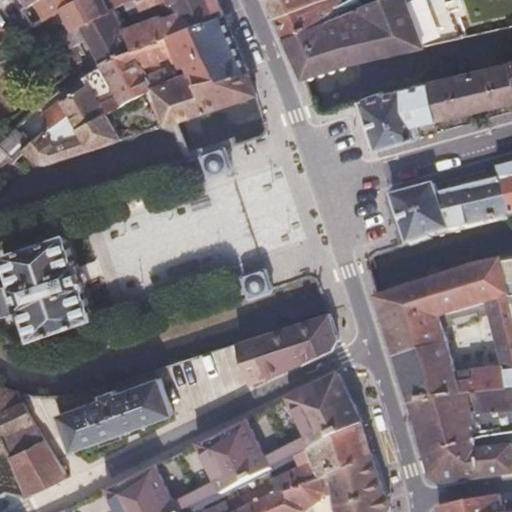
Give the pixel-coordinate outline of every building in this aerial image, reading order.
[(63,9),(78,0),(44,0),(39,3),(46,18),(63,9)] [(178,32),(226,17),(218,0),(135,0),(127,3),(132,15),(165,0),(168,0),(174,14),(165,18),(160,17),(127,30),(123,22),(128,19),(121,6),(110,9),(74,28),(49,42),(55,52),(68,46),(70,47),(88,39),(101,65),(178,32)] [(127,3),(135,0),(106,0),(105,1),(104,0),(78,0),(63,9),(74,28),(110,9),(121,6),(127,3)] [(265,0),(272,18),(319,0),(265,0)] [(319,0),(272,18),(277,26),(283,39),(360,6),(358,0),(319,0)] [(360,6),(283,39),(292,56),(301,71),(304,77),(347,61),(376,54),(398,50),(463,36),(459,20),(461,20),(456,0),(389,0),(395,13),(406,10),(407,13),(431,5),(437,22),(398,34),(391,27),(386,13),(365,20),(360,6)] [(238,45),(226,17),(178,32),(101,65),(117,90),(104,95),(97,85),(91,89),(107,112),(150,90),(162,84),(157,71),(150,74),(147,69),(180,54),(186,70),(192,68),(193,72),(197,71),(199,82),(250,71),(238,45)] [(511,69),(510,62),(430,82),(439,119),(511,101),(511,69)] [(205,110),(199,82),(197,71),(193,72),(162,84),(150,90),(162,117),(166,116),(168,122),(174,120),(181,118),(187,115),(205,110)] [(254,80),(250,71),(199,82),(205,110),(259,93),(254,80)] [(439,119),(430,82),(386,94),(384,91),(361,98),(362,102),(377,149),(421,137),(417,123),(439,119)] [(107,112),(91,89),(88,85),(61,102),(68,113),(25,152),(44,168),(94,149),(126,137),(107,112)] [(68,113),(61,102),(3,156),(14,162),(25,152),(68,113)] [(212,176),(233,169),(233,167),(235,166),(229,148),(228,146),(226,147),(225,145),(204,153),(205,155),(203,156),(209,174),(212,174),(212,176)] [(25,152),(14,162),(23,169),(36,168),(44,168),(25,152)] [(511,163),(500,166),(503,177),(511,210),(511,163)] [(454,231),(511,216),(511,210),(503,177),(440,192),(439,192),(454,231)] [(440,192),(437,183),(394,195),(401,216),(410,240),(412,244),(433,239),(433,236),(454,231),(439,192),(440,192)] [(0,300),(4,312),(15,310),(17,316),(23,314),(30,338),(93,318),(84,288),(85,285),(79,264),(76,264),(67,234),(5,255),(13,284),(0,288),(0,300)] [(413,401),(467,392),(511,388),(511,257),(481,262),(467,268),(379,298),(388,325),(403,376),(405,377),(413,401)] [(264,270),(263,268),(243,274),(243,277),(241,277),(247,297),(250,296),(251,298),(271,292),(272,289),(273,289),(272,286),(267,270),(264,270)] [(332,312),(237,342),(250,384),(271,377),(272,378),(302,365),(335,348),(341,339),(333,316),(332,312)] [(311,453),(367,425),(357,394),(353,379),(342,375),(236,427),(209,441),(234,492),(311,453)] [(73,445),(175,412),(164,378),(62,411),(73,445)] [(70,477),(22,394),(13,390),(0,386),(0,428),(29,498),(46,489),(70,477)] [(511,388),(467,392),(413,401),(420,426),(427,453),(490,435),(506,433),(511,432),(511,388)] [(326,478),(376,457),(367,425),(311,453),(316,464),(261,492),(266,504),(326,478)] [(490,435),(427,453),(430,466),(433,477),(442,482),(511,473),(511,432),(506,433),(490,435)] [(390,511),(391,507),(376,457),(326,478),(327,494),(337,496),(338,511),(390,511)] [(186,511),(163,464),(156,467),(110,491),(117,511),(95,511),(91,500),(67,511),(186,511)] [(327,494),(326,478),(266,504),(248,511),(307,511),(322,501),(324,496),(327,494)] [(504,511),(503,504),(502,496),(443,507),(443,511),(504,511)]
